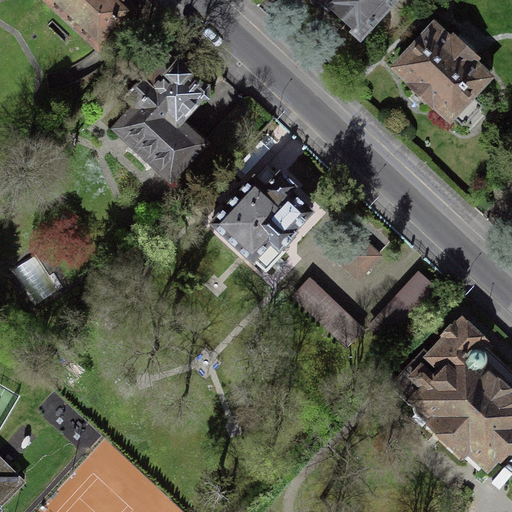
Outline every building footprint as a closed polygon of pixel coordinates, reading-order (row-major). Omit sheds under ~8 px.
[(47,0),(99,48),(134,10),(123,0),(47,0)] [(310,0),(317,5),(325,5),(327,2),(360,33),(390,0),(310,0)] [(471,94),(488,76),(472,61),(474,58),(464,48),(453,38),(450,41),(434,25),(396,66),(412,81),(412,82),(412,83),(413,91),(425,102),(433,102),(434,102),(450,117),(452,115),(463,125),(482,104),(471,94)] [(123,96),(134,107),(129,111),(130,112),(115,127),(170,178),(203,143),(180,121),(207,91),(189,74),(190,72),(175,57),(169,52),(149,74),(146,71),(123,96)] [(254,176),(211,222),(253,261),(254,259),(266,271),(285,251),(281,248),(283,246),(285,248),(295,236),(293,235),(297,231),(295,229),(312,210),(290,190),(295,185),(280,172),(266,187),(259,181),(254,176)] [(335,255),(359,277),(381,255),(356,232),(346,244),(335,255)] [(421,266),(369,323),(387,340),(439,283),(421,266)] [(310,277),(291,297),(346,349),(365,329),(310,277)] [(81,377),(116,340),(108,332),(97,322),(62,360),(81,377)] [(414,406),(415,412),(425,422),(427,422),(426,423),(425,424),(425,426),(425,427),(426,428),(458,459),(459,460),(460,460),(461,460),(462,460),(463,460),(464,459),(468,455),(482,468),(502,447),(505,450),(511,442),(511,383),(504,375),(511,368),(487,347),(460,322),(431,353),(424,347),(389,384),(414,406)] [(76,400),(86,390),(70,374),(60,385),(76,400)] [(78,435),(92,447),(101,437),(87,425),(78,435)] [(0,511),(1,511),(26,487),(24,485),(27,481),(0,456),(0,511)]
